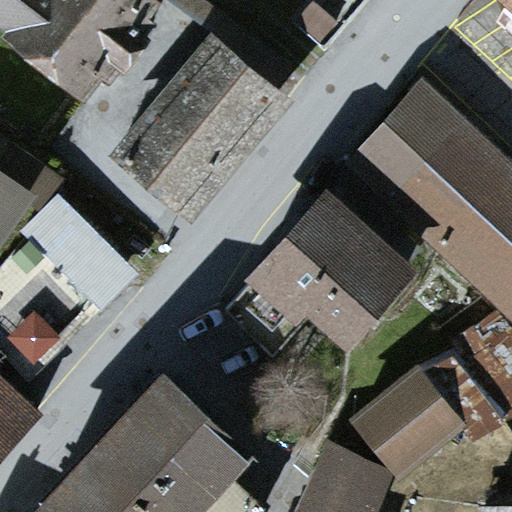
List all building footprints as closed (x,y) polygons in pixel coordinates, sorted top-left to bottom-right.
[(0,0),(0,44),(77,99),(144,6),(135,0),(0,0)] [(511,0),(499,0),(496,5),(511,18),(511,0)] [(207,49),(114,164),(180,218),(274,103),(207,49)] [(511,183),(417,94),(352,163),(511,313),(511,183)] [(105,301),(142,266),(62,182),(26,217),(105,301)] [(0,189),(0,234),(22,207),(0,189)] [(401,281),(318,205),(258,271),(341,347),(401,281)] [(418,380),(355,430),(392,476),(455,426),(418,380)] [(160,385),(40,511),(192,511),(241,461),(160,385)] [(0,461),(31,430),(0,400),(0,461)] [(370,511),(386,479),(328,451),(298,511),(370,511)]
